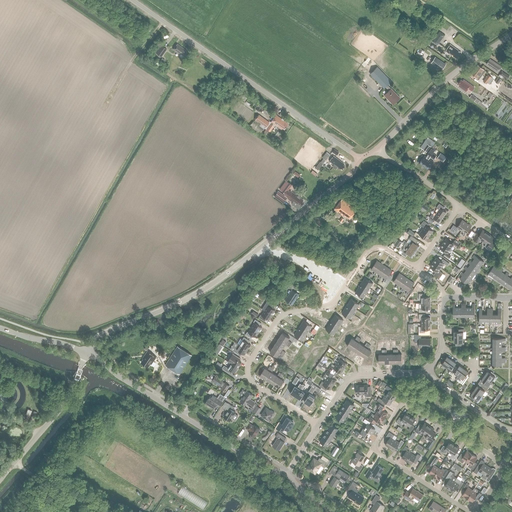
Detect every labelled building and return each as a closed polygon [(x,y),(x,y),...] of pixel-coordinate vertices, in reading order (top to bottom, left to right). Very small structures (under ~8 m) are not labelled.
[(440,32),(433,42),(438,45),(439,44),(445,36),(440,32)] [(173,49),(180,54),(180,55),(180,56),(182,58),(183,57),(183,56),(184,57),(187,53),(186,52),(186,50),(177,44),(173,49)] [(154,52),(161,57),(166,49),(161,45),(159,47),(158,46),(154,52)] [(452,56),(457,59),(461,53),(450,45),(446,52),(452,56)] [(420,58),(424,51),(419,49),(415,55),(420,58)] [(442,70),(446,65),(435,57),(431,63),(437,67),(442,70)] [(490,68),(498,74),(502,68),(490,60),(487,65),(490,67),(490,68)] [(471,75),(478,80),(485,71),(477,66),(471,75)] [(510,76),(511,72),(511,71),(505,67),(503,71),(510,76)] [(384,95),(393,105),(400,98),(391,89),(388,86),(391,82),(377,68),(370,74),(384,89),(386,87),(389,91),(384,95)] [(509,77),(502,72),(498,77),(503,80),(504,78),(507,80),(509,77)] [(465,92),(468,89),(472,92),(474,88),(463,81),(462,82),(460,81),(458,84),(459,85),(458,87),(465,92)] [(234,109),(242,116),(248,108),(240,102),(234,109)] [(255,120),(254,122),(263,129),(264,129),(265,127),(266,127),(269,122),(259,115),(255,120)] [(283,128),(284,129),(288,124),(276,115),(271,122),(281,130),(283,128)] [(274,127),(270,124),(266,130),(270,132),(274,127)] [(418,164),(423,167),(434,151),(431,149),(427,155),(428,155),(426,158),(424,156),(418,164)] [(321,162),(323,163),(325,160),(326,160),(330,155),(327,152),(322,158),(323,159),(321,162)] [(440,153),(437,158),(443,162),(446,157),(440,153)] [(334,155),(329,161),(334,165),(333,167),(336,169),(337,167),(340,170),(341,169),(342,168),(343,169),(345,166),(344,165),(345,163),(335,157),(334,155)] [(433,163),(428,160),(423,167),(428,170),(433,163)] [(288,199),(289,199),(293,203),(292,204),(299,209),(301,206),(304,203),(303,202),(304,200),(301,197),(301,196),(299,194),(298,195),(294,192),(290,190),(289,191),(288,190),(291,185),(285,180),(278,190),(285,194),(284,195),(288,198),(288,199)] [(278,191),(274,197),(278,200),(282,194),(278,191)] [(346,216),(350,219),(356,210),(342,200),(334,210),(342,216),(343,216),(345,217),(346,216)] [(438,210),(436,213),(442,217),(446,212),(442,210),(444,207),(439,204),(436,208),(438,210)] [(438,222),(442,217),(436,213),(434,216),(431,214),(428,218),(433,222),(435,220),(438,222)] [(458,229),(461,231),(466,224),(461,220),(456,228),(453,225),(449,230),(453,233),(454,231),(456,232),(458,229)] [(423,221),(421,223),(420,225),(423,227),(421,230),(429,235),(432,231),(426,227),(428,224),(423,221)] [(470,227),(466,224),(461,231),(463,233),(461,236),(463,237),(470,227)] [(429,235),(421,230),(418,234),(426,240),(429,235)] [(479,239),(482,241),(487,234),(482,230),(479,235),(476,233),(472,240),(477,243),(479,239)] [(492,238),(487,234),(482,241),(485,244),(483,246),(489,250),(494,243),(491,240),(492,238)] [(406,242),(404,245),(415,252),(418,247),(414,244),(417,240),(411,236),(408,239),(411,241),(408,244),(406,242)] [(398,247),(402,242),(397,239),(393,244),(398,247)] [(458,245),(454,242),(453,241),(451,243),(445,239),(442,244),(450,249),(453,245),(456,247),(458,245)] [(450,249),(442,244),(439,248),(445,253),(443,255),(448,259),(450,256),(447,254),(450,249)] [(403,247),(404,247),(401,250),(402,251),(400,254),(404,257),(406,254),(411,257),(415,252),(404,245),(403,247)] [(474,259),(472,262),(479,268),(483,262),(474,255),(472,258),(474,259)] [(432,263),(440,268),(443,264),(446,266),(448,263),(443,260),(442,262),(435,258),(432,263)] [(376,273),(382,264),(376,261),(371,269),(376,273)] [(470,265),(468,268),(475,273),(479,268),(472,262),(470,261),(468,264),(470,265)] [(443,273),(439,270),(440,268),(432,263),(429,267),(435,271),(433,275),(439,279),(443,273)] [(381,277),(387,268),(382,264),(376,273),(381,277)] [(493,278),(499,271),(496,268),(497,267),(494,265),(488,274),(493,278)] [(466,271),(464,274),(471,279),(475,273),(468,268),(466,267),(464,269),(466,271)] [(387,280),(393,271),(387,268),(381,277),(387,280)] [(499,271),(493,278),(499,282),(504,275),(501,273),(503,271),(500,269),(499,271)] [(467,285),(471,279),(464,274),(462,272),(460,275),(462,276),(459,279),(467,285)] [(504,275),(499,282),(505,286),(510,279),(507,277),(508,275),(506,273),(505,275),(504,275)] [(397,287),(403,278),(398,275),(392,283),(397,287)] [(370,282),(363,277),(359,281),(367,286),(370,282)] [(403,290),(409,282),(403,278),(397,287),(403,290)] [(367,286),(359,281),(356,286),(364,291),(367,286)] [(408,294),(414,285),(409,282),(403,290),(408,294)] [(284,300),(292,305),(299,294),(294,291),(296,288),(289,283),(287,287),(291,290),(284,300)] [(364,291),(356,286),(353,291),(361,296),(364,291)] [(421,300),(421,303),(430,303),(430,297),(425,297),(425,294),(418,294),(418,300),(421,300)] [(356,303),(348,298),(345,303),(353,308),(356,303)] [(265,310),(264,311),(272,315),(275,311),(273,309),(275,306),(267,301),(262,309),(265,310)] [(353,308),(345,303),(342,307),(350,312),(353,308)] [(430,303),(421,303),(418,303),(419,313),(425,313),(425,309),(430,309),(430,303)] [(350,312),(342,307),(339,312),(347,317),(350,312)] [(268,320),(272,315),(264,311),(261,316),(260,315),(259,318),(264,321),(266,319),(268,320)] [(336,323),(339,318),(331,313),(328,318),(336,323)] [(421,320),(421,324),(430,324),(430,318),(425,318),(425,315),(419,315),(419,320),(421,320)] [(333,328),(336,323),(328,318),(325,323),(333,328)] [(308,324),(300,319),(297,324),(304,329),(308,324)] [(254,323),(251,327),(258,332),(261,327),(259,326),(261,324),(255,320),(253,322),(254,323)] [(330,332),(333,328),(325,323),(322,327),(330,332)] [(304,329),(297,324),(294,329),(302,334),(304,329)] [(430,330),(430,324),(421,324),(421,327),(419,327),(418,333),(425,333),(425,330),(430,330)] [(255,337),(258,332),(251,327),(248,332),(247,332),(245,334),(251,338),(253,336),(255,337)] [(302,334),(294,329),(291,333),(298,338),(302,334)] [(454,332),(454,336),(458,336),(458,339),(463,339),(463,332),(464,332),(464,329),(457,329),(457,332),(454,332)] [(281,332),(278,337),(279,338),(286,342),(289,337),(281,332)] [(419,348),(430,348),(430,339),(421,339),(421,335),(414,335),(414,343),(419,343),(419,348)] [(458,336),(454,336),(453,343),(457,343),(456,346),(464,346),(464,343),(462,343),(463,339),(458,339),(458,336)] [(243,340),(239,345),(247,350),(250,345),(248,343),(249,341),(243,337),(242,340),(243,340)] [(278,337),(275,342),(283,347),(286,342),(279,338),(278,337)] [(350,340),(345,347),(350,351),(351,349),(355,343),(350,340)] [(275,342),(272,347),(273,347),(280,352),(283,347),(275,342)] [(351,349),(350,351),(355,354),(360,346),(355,343),(351,349)] [(244,355),(247,350),(239,345),(236,350),(234,352),(240,356),(241,354),(244,355)] [(177,346),(165,366),(179,375),(191,356),(177,346)] [(360,346),(355,354),(360,357),(365,349),(360,346)] [(272,347),(269,352),(276,357),(280,352),(273,347),(272,347)] [(365,349),(360,357),(365,360),(370,353),(365,349)] [(152,361),(153,362),(156,357),(147,351),(143,357),(144,357),(141,363),(148,368),(152,361)] [(230,363),(238,368),(241,363),(238,362),(240,359),(232,354),(227,362),(230,363)] [(339,359),(336,364),(344,369),(347,364),(345,362),(346,360),(340,356),(338,358),(339,359)] [(443,362),(441,364),(447,368),(450,365),(447,363),(450,359),(447,357),(445,360),(443,362)] [(450,365),(447,368),(450,371),(454,366),(456,363),(450,359),(447,363),(450,365)] [(227,368),(226,368),(223,366),(222,369),(231,374),(232,372),(235,373),(238,368),(230,363),(227,368)] [(335,366),(332,364),(331,367),(330,367),(328,370),(336,375),(338,372),(341,373),(344,369),(336,364),(335,366)] [(450,371),(450,372),(453,374),(454,373),(459,377),(462,374),(460,372),(462,368),(459,366),(457,368),(454,366),(450,371)] [(264,379),(269,371),(264,368),(259,375),(264,379)] [(459,377),(458,379),(461,382),(460,383),(462,385),(463,384),(468,377),(466,375),(468,372),(462,368),(460,372),(462,374),(459,377)] [(336,375),(328,370),(326,373),(324,375),(322,378),(325,380),(333,385),(336,380),(334,379),(336,375)] [(264,379),(269,382),(274,375),(269,371),(264,379)] [(487,372),(484,375),(488,378),(487,380),(490,383),(494,377),(492,376),(493,374),(491,372),(489,374),(487,372)] [(216,375),(215,376),(211,374),(209,378),(212,381),(219,386),(220,386),(222,387),(221,389),(225,392),(229,386),(225,383),(224,384),(222,382),(224,380),(216,375)] [(269,382),(274,385),(278,378),(274,375),(269,382)] [(481,385),(487,389),(489,387),(488,386),(490,383),(487,380),(488,378),(484,375),(480,381),(483,383),(481,385)] [(283,381),(278,378),(274,385),(279,388),(283,381)] [(325,380),(324,383),(322,382),(319,386),(326,391),(327,388),(330,390),(333,385),(325,380)] [(295,385),(290,393),(295,396),(302,385),(300,383),(297,387),(295,385)] [(302,385),(295,396),(300,399),(305,392),(302,390),(305,385),(303,384),(302,385)] [(306,399),(304,402),(310,406),(310,405),(311,405),(313,402),(312,402),(316,397),(312,394),(315,390),(319,392),(321,389),(313,384),(308,392),(310,393),(306,398),(305,398),(306,399)] [(368,385),(362,385),(362,395),(365,395),(365,397),(371,397),(371,388),(368,388),(368,385)] [(389,391),(386,396),(394,401),(397,396),(390,392),(392,389),(387,385),(385,388),(389,391)] [(477,386),(473,391),(476,394),(478,392),(482,395),(484,391),(485,392),(487,389),(481,385),(479,388),(477,386)] [(254,403),(255,402),(250,399),(253,395),(246,391),(240,401),(246,405),(247,405),(251,408),(250,410),(252,412),(257,405),(254,403)] [(478,400),(482,395),(478,392),(476,394),(473,391),(470,395),(471,396),(469,398),(477,404),(479,401),(478,400)] [(208,398),(205,404),(208,406),(207,407),(210,408),(210,407),(213,409),(216,405),(219,407),(222,402),(225,397),(220,394),(217,399),(216,398),(211,395),(209,398),(208,398)] [(386,396),(385,395),(382,400),(379,398),(377,401),(382,404),(384,401),(390,405),(393,400),(393,401),(394,401),(386,396)] [(354,405),(346,400),(343,405),(351,410),(354,405)] [(227,411),(223,417),(229,421),(231,418),(235,421),(238,416),(234,413),(235,413),(231,410),(233,407),(225,402),(223,405),(226,406),(224,409),(227,411)] [(380,408),(376,413),(384,418),(388,413),(382,410),(384,407),(379,404),(377,406),(380,408)] [(351,410),(343,405),(340,409),(348,414),(351,410)] [(271,416),(272,417),(274,413),(271,410),(270,411),(266,408),(261,416),(269,421),(271,416)] [(348,414),(340,409),(337,414),(345,419),(348,414)] [(376,413),(375,416),(372,414),(370,417),(368,419),(374,423),(375,420),(381,424),(384,418),(376,413)] [(402,422),(405,424),(410,416),(406,413),(402,419),(399,417),(396,422),(401,425),(402,422)] [(345,419),(337,414),(334,419),(342,424),(345,419)] [(410,416),(405,424),(410,427),(408,430),(410,432),(414,427),(411,425),(415,419),(410,416)] [(287,431),(290,430),(294,424),(293,420),(291,420),(287,418),(285,422),(283,425),(280,423),(276,429),(280,431),(283,431),(284,429),(287,431)] [(367,424),(364,429),(372,434),(375,429),(368,425),(370,422),(365,419),(363,422),(367,424)] [(249,433),(255,437),(260,429),(254,425),(253,426),(249,423),(246,428),(250,431),(249,433)] [(424,434),(429,426),(424,423),(423,425),(420,424),(415,431),(418,434),(421,433),(422,432),(424,434)] [(338,429),(330,424),(327,429),(335,434),(338,429)] [(429,426),(424,434),(427,435),(425,438),(430,442),(436,434),(432,432),(434,429),(429,426)] [(335,434),(327,429),(324,434),(332,439),(335,434)] [(372,434),(364,429),(363,429),(360,433),(356,431),(354,433),(360,438),(362,435),(368,438),(371,434),(372,434)] [(389,448),(395,440),(392,438),(394,435),(389,432),(386,437),(389,439),(385,445),(389,448)] [(284,442),(283,442),(286,438),(278,433),(276,437),(277,438),(272,446),(279,451),(284,442)] [(332,439),(324,434),(321,438),(329,443),(332,439)] [(329,443),(321,438),(318,443),(326,448),(329,443)] [(498,445),(496,444),(494,449),(503,455),(510,443),(502,439),(498,445)] [(395,440),(389,448),(394,451),(398,445),(400,447),(404,442),(401,440),(399,443),(395,440)] [(449,453),(454,445),(450,442),(446,447),(443,446),(440,451),(445,454),(447,451),(449,453)] [(454,445),(449,453),(452,454),(450,458),(454,461),(458,455),(455,453),(459,448),(454,445)] [(406,461),(411,453),(406,450),(408,448),(405,446),(400,454),(403,455),(401,458),(406,461)] [(457,460),(460,461),(463,463),(465,461),(467,462),(472,454),(467,451),(463,456),(461,454),(457,460)] [(364,457),(358,453),(352,462),(356,464),(354,468),(359,471),(363,466),(360,464),(364,457)] [(411,453),(406,461),(411,464),(413,462),(416,464),(420,456),(417,454),(416,457),(411,453)] [(472,454),(467,462),(469,464),(467,466),(473,470),(476,464),(474,463),(477,457),(472,454)] [(308,466),(307,469),(310,471),(310,470),(315,473),(320,465),(323,467),(326,462),(328,460),(322,456),(321,459),(319,458),(317,461),(314,459),(309,467),(308,466)] [(428,473),(433,476),(439,468),(434,465),(437,459),(435,457),(429,466),(432,468),(428,473)] [(483,474),(488,466),(483,463),(484,462),(481,460),(474,472),(476,474),(478,471),(483,474)] [(373,475),(378,478),(383,469),(377,465),(372,472),(369,470),(365,475),(371,479),(373,475)] [(488,466),(483,474),(487,477),(486,480),(488,482),(494,473),(491,472),(493,470),(488,466)] [(445,469),(445,470),(442,468),(441,470),(439,468),(433,476),(439,480),(442,474),(445,476),(448,471),(445,469)] [(334,488),(340,478),(345,482),(349,476),(338,469),(329,484),(334,488)] [(449,489),(454,481),(452,480),(453,477),(451,476),(453,473),(450,471),(445,479),(448,481),(444,486),(449,489)] [(463,483),(462,482),(457,478),(455,482),(454,481),(449,489),(454,492),(457,487),(460,488),(463,483)] [(350,485),(347,490),(350,493),(348,497),(356,502),(360,504),(364,498),(360,496),(357,493),(354,492),(356,489),(355,488),(357,485),(353,482),(350,485)] [(462,495),(467,499),(473,491),(467,487),(469,485),(467,483),(463,488),(466,490),(462,495)] [(182,486),(178,493),(203,509),(208,502),(182,486)] [(412,497),(414,498),(413,499),(414,501),(417,503),(418,502),(423,495),(413,488),(410,493),(406,491),(403,496),(410,501),(412,497)] [(482,493),(479,491),(474,488),(473,491),(467,499),(472,502),(474,499),(477,501),(482,493)] [(370,511),(371,511),(379,511),(383,506),(377,502),(380,498),(376,495),(372,502),(375,504),(370,511)] [(428,509),(433,511),(444,511),(446,510),(433,502),(428,509)]
